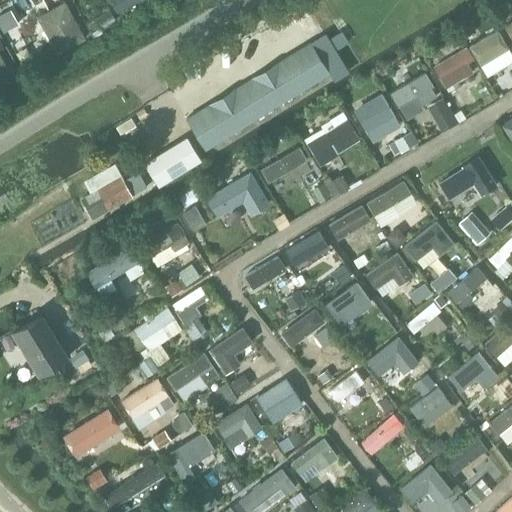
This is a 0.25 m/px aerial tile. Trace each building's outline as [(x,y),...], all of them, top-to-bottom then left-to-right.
[(110,0),(118,12),(137,0),(110,0)] [(57,54),(85,39),(66,3),(38,19),(57,54)] [(0,18),(4,28),(17,22),(12,8),(0,12),(0,18)] [(109,9),(87,21),(93,30),(115,18),(109,9)] [(511,16),(502,23),(511,38),(511,16)] [(328,39),(335,50),(348,42),(341,31),(328,39)] [(511,54),(498,31),(470,48),(487,78),(511,62),(511,54)] [(311,42),(258,75),(187,119),(205,149),(330,72),(311,42)] [(471,65),(441,83),(450,98),(480,81),(471,65)] [(428,77),(400,91),(411,112),(438,96),(428,77)] [(394,118),(381,99),(354,115),(365,133),(394,118)] [(302,134),(320,163),(362,137),(344,108),(302,134)] [(511,115),(503,121),(511,134),(511,115)] [(411,130),(390,141),(395,151),(416,140),(411,130)] [(269,160),(298,142),(292,133),(264,151),(269,160)] [(155,181),(196,157),(185,139),(145,164),(155,181)] [(423,164),(432,178),(470,154),(462,140),(423,164)] [(263,170),(270,183),(309,164),(302,149),(263,170)] [(462,167),(438,182),(448,198),(472,183),(480,195),(496,185),(478,155),(461,165),(462,167)] [(83,182),(90,195),(82,200),(92,219),(146,188),(140,177),(133,181),(131,178),(125,182),(114,164),(83,182)] [(316,184),(324,199),(350,186),(342,170),(316,184)] [(250,171),(206,198),(215,216),(243,200),(252,214),(269,204),(250,171)] [(368,203),(377,218),(413,197),(403,181),(368,203)] [(197,202),(184,210),(195,229),(209,221),(197,202)] [(363,202),(326,219),(334,237),(371,219),(363,202)] [(477,242),(491,231),(472,208),(458,220),(477,242)] [(143,239),(157,262),(193,242),(179,218),(143,239)] [(438,220),(405,245),(415,259),(416,259),(423,267),(441,253),(442,254),(455,243),(438,220)] [(282,251),(292,270),(327,248),(315,231),(282,251)] [(511,236),(487,260),(496,272),(511,257),(511,236)] [(89,274),(103,299),(145,272),(131,249),(89,274)] [(396,251),(366,272),(376,287),(382,295),(397,284),(412,274),(396,251)] [(241,279),(246,291),(280,273),(272,260),(241,279)] [(172,295),(202,274),(194,262),(164,282),(172,295)] [(446,292),(461,311),(496,287),(477,268),(446,292)] [(429,278),(439,291),(448,283),(438,271),(429,278)] [(356,280),(324,303),(340,324),(371,302),(356,280)] [(414,307),(436,295),(429,283),(407,295),(414,307)] [(201,287),(173,306),(187,327),(200,319),(195,310),(210,300),(201,287)] [(289,307),(307,299),(302,288),(284,295),(289,307)] [(405,325),(415,334),(441,314),(435,304),(405,325)] [(179,324),(169,308),(129,334),(140,351),(179,324)] [(280,333),(287,342),(318,320),(309,310),(280,333)] [(39,375),(68,358),(43,316),(14,333),(39,375)] [(511,320),(486,344),(504,364),(511,356),(511,320)] [(324,345),(336,335),(325,324),(314,334),(324,345)] [(242,326),(208,349),(225,373),(240,363),(234,354),(252,341),(242,326)] [(397,335),(365,360),(377,375),(394,363),(402,373),(418,361),(397,335)] [(181,397),(219,373),(204,349),(166,373),(181,397)] [(477,350),(447,375),(460,390),(475,378),(483,387),(498,376),(477,350)] [(70,358),(76,367),(88,359),(83,351),(70,358)] [(146,373),(157,369),(152,355),(141,360),(146,373)] [(414,381),(422,392),(436,381),(428,370),(414,381)] [(230,380),(236,391),(250,384),(245,372),(230,380)] [(139,426),(177,403),(158,374),(121,397),(139,426)] [(321,396),(332,408),(359,387),(349,375),(321,396)] [(285,377),(256,396),(272,421),(301,402),(285,377)] [(231,380),(218,384),(222,402),(236,398),(231,380)] [(410,408),(421,422),(449,401),(439,388),(410,408)] [(246,403),(214,422),(229,447),(261,427),(246,403)] [(108,405),(60,431),(72,453),(120,427),(108,405)] [(511,406),(489,424),(499,436),(511,425),(511,406)] [(371,456),(406,428),(393,413),(357,443),(371,456)] [(203,430),(166,453),(178,472),(188,465),(214,449),(203,430)] [(476,436),(445,459),(461,477),(490,454),(476,436)] [(323,437),(290,461),(299,473),(305,481),(337,456),(323,437)] [(108,493),(117,507),(165,477),(156,463),(108,493)] [(236,498),(247,511),(260,511),(296,483),(280,463),(236,498)] [(429,463),(399,487),(412,502),(426,490),(437,503),(452,491),(429,463)] [(93,486),(105,477),(98,467),(86,476),(93,486)] [(481,475),(465,490),(475,500),(490,486),(481,475)] [(316,506),(332,499),(325,484),(309,491),(316,506)] [(364,487),(334,510),(334,511),(361,511),(374,502),(364,487)] [(211,488),(200,495),(207,506),(218,500),(211,488)] [(461,492),(451,501),(459,511),(470,504),(461,492)] [(308,495),(294,504),(298,511),(314,511),(318,510),(308,495)] [(511,511),(511,496),(497,511),(511,511)]
